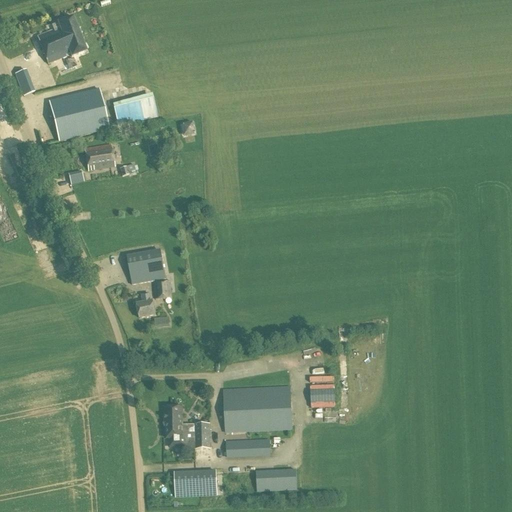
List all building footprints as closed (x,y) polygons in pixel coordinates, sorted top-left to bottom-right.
[(77,66),(73,56),(86,51),(72,17),(58,23),(59,25),(52,28),(53,30),(37,36),(48,64),(66,57),(68,61),(66,62),(69,69),(77,66)] [(27,96),(33,93),(29,84),(23,87),(27,96)] [(59,142),(109,129),(99,90),(49,102),(59,142)] [(152,94),(112,105),(118,128),(158,118),(152,94)] [(195,134),(193,124),(192,124),(192,123),(182,124),(182,126),(181,126),(182,136),(184,136),(184,137),(194,135),(194,134),(195,134)] [(119,138),(133,134),(132,129),(118,132),(119,138)] [(88,172),(114,167),(110,145),(84,150),(88,172)] [(0,164),(2,170),(11,166),(8,159),(0,161),(0,164)] [(134,167),(133,165),(125,167),(119,169),(121,177),(128,175),(128,173),(138,170),(136,166),(134,167)] [(71,185),(83,183),(80,173),(69,176),(71,185)] [(16,196),(22,194),(18,185),(12,187),(16,196)] [(132,286),(166,280),(160,250),(127,257),(132,286)] [(155,300),(172,298),(171,282),(154,283),(155,300)] [(150,302),(149,294),(141,296),(143,303),(136,304),(139,319),(155,316),(152,302),(150,302)] [(155,329),(169,328),(168,318),(154,319),(155,329)] [(318,347),(303,350),(304,357),(319,354),(318,347)] [(225,434),(292,430),(290,387),(223,390),(225,434)] [(191,430),(190,425),(183,426),(183,408),(165,408),(165,422),(168,422),(168,430),(183,430),(191,430)] [(183,430),(168,430),(168,439),(171,439),(171,448),(186,448),(186,437),(184,437),(183,434),(194,434),(194,450),(210,449),(210,425),(190,425),(191,430),(183,430)] [(226,459),(270,457),(270,440),(226,442),(226,459)] [(175,499),(217,497),(216,471),(174,473),(175,499)] [(256,493),(297,491),(296,471),(256,472),(256,493)]
